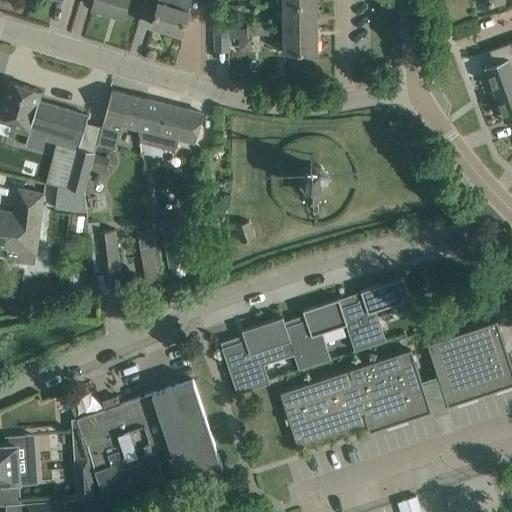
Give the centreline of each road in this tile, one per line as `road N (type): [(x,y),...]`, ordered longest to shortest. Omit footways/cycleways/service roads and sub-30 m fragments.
road 1 (residential): [(0,392),(311,263),(449,231)]
road 2 (residential): [(0,29),(193,86),(268,100),(337,99)]
road 3 (residential): [(511,210),(414,85)]
